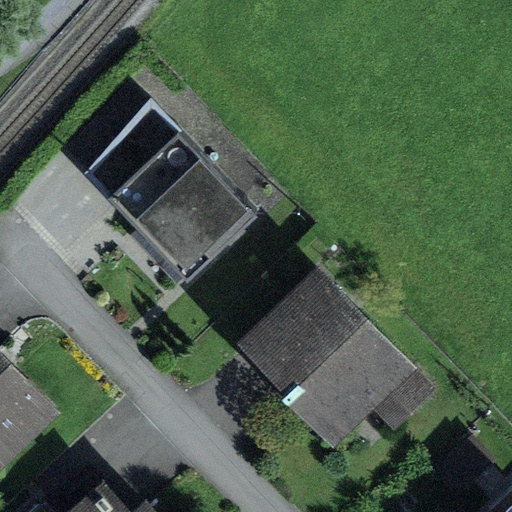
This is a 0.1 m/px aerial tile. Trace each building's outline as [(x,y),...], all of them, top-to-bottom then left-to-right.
[(131,234),(176,283),(259,205),(152,89),(87,166),(140,223),(131,234)] [(283,387),(335,441),(373,404),(397,426),(435,384),(414,363),(418,359),(320,256),(240,334),(287,382),(283,387)] [(0,465),(62,407),(0,341),(0,465)] [(436,469),(460,495),(499,458),(474,432),(436,469)] [(168,511),(147,488),(132,502),(103,470),(58,511),(57,511),(168,511)] [(511,511),(511,490),(489,511),(511,511)] [(57,511),(58,511),(47,499),(32,511),(57,511)]
